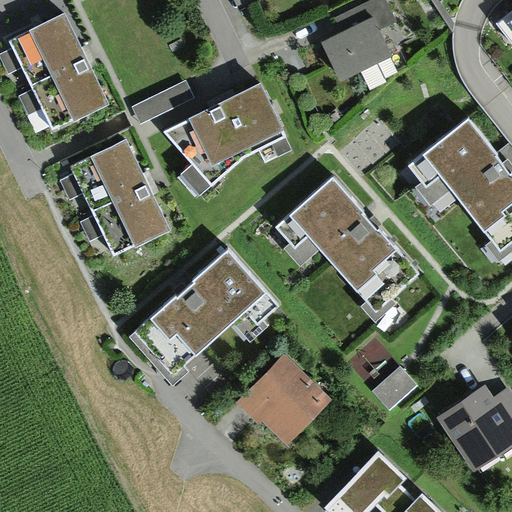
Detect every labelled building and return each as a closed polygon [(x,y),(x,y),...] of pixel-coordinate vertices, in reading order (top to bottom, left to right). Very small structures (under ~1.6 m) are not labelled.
[(341,27),(318,38),(336,76),(388,51),(376,26),(396,16),(388,0),(360,0),(334,12),(341,27)] [(54,129),(106,103),(60,14),(9,40),(54,129)] [(189,80),(135,107),(144,125),(198,98),(189,80)] [(282,132),(259,83),(163,131),(209,182),(241,152),(282,132)] [(511,175),(465,119),(407,167),(420,182),(414,187),(431,208),(450,192),(490,239),(482,246),(498,265),(511,253),(511,175)] [(114,253),(167,227),(125,140),(70,166),(114,253)] [(419,274),(332,178),(279,226),(293,242),(287,248),(300,262),(319,245),(370,301),(364,305),(378,320),(398,302),(393,297),(419,274)] [(278,305),(227,249),(130,337),(174,385),(191,369),(186,364),(231,323),(249,343),(270,324),(264,318),(278,305)] [(289,445),(333,400),(285,354),(237,403),(260,425),(264,421),(289,445)] [(400,367),(373,392),(389,409),(416,384),(400,367)] [(436,415),(474,472),(511,446),(511,403),(502,389),(486,400),(477,387),(436,415)] [(437,511),(415,490),(408,497),(390,480),(399,471),(370,443),(317,496),(333,511),(356,511),(369,499),(383,511),(437,511)]
